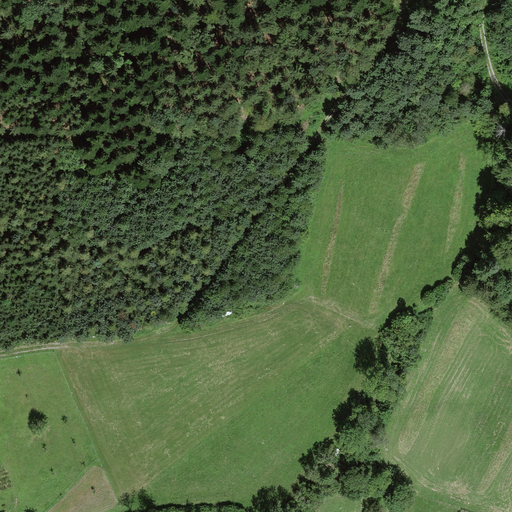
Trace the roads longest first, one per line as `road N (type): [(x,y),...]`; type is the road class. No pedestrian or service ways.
road 1 (track): [(0,354),(134,340),(176,324),(393,32),(405,0)]
road 2 (track): [(462,0),(481,20),(486,59),(511,106)]
